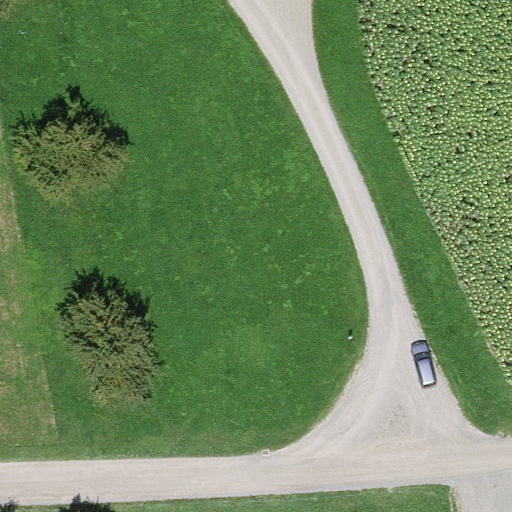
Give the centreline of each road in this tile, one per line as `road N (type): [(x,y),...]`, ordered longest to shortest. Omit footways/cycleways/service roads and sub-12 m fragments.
road 1 (unclassified): [(0,486),(511,466)]
road 2 (track): [(251,0),(290,48),(370,228),(414,472)]
